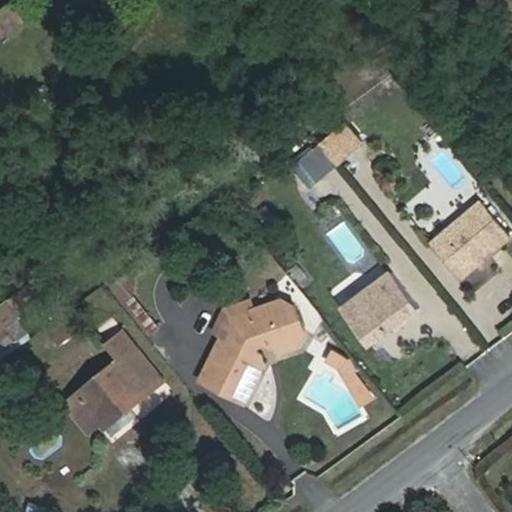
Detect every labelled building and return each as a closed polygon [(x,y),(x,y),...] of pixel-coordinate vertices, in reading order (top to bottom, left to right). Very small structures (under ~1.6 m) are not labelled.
[(24,0),(3,17),(15,32),(41,11),(32,0),(24,0)] [(362,139),(345,120),(319,143),(335,162),(362,139)] [(309,186),(323,175),(305,153),(291,165),(309,186)] [(511,237),(486,206),(439,245),(469,280),(511,243),(511,237)] [(340,311),(374,352),(420,314),(385,274),(340,311)] [(0,333),(22,317),(7,297),(0,302),(0,333)] [(230,336),(210,379),(251,397),(270,357),(261,348),(275,344),(288,351),(305,346),(312,332),(305,308),(292,300),(257,311),(255,304),(231,310),(221,332),(230,336)] [(0,348),(29,326),(22,317),(0,333),(0,348)] [(49,333),(59,347),(76,334),(66,321),(49,333)] [(104,429),(158,383),(132,352),(77,397),(104,429)] [(377,399),(356,366),(340,352),(333,360),(345,372),(366,405),(377,399)]
